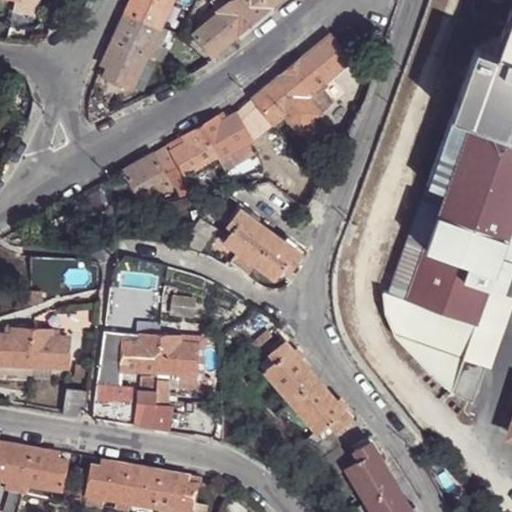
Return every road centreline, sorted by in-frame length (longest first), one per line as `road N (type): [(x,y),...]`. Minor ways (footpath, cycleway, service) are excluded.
road 1 (residential): [(411,0),(304,316)]
road 2 (residential): [(288,511),(273,491),(229,461),(0,420)]
road 3 (residential): [(95,160),(244,71),(329,0)]
road 4 (residential): [(304,316),(429,511)]
road 5 (residential): [(119,249),(210,267),(304,316)]
